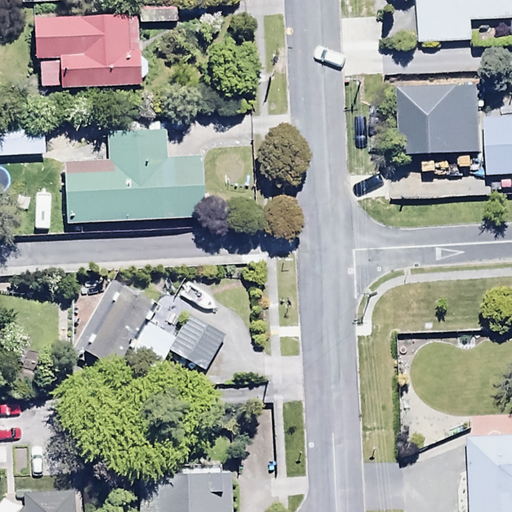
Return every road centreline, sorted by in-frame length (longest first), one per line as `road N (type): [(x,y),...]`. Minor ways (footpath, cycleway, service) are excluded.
road 1 (residential): [(319,251),(331,511)]
road 2 (residential): [(308,0),(319,251)]
road 3 (residential): [(319,251),(511,241)]
